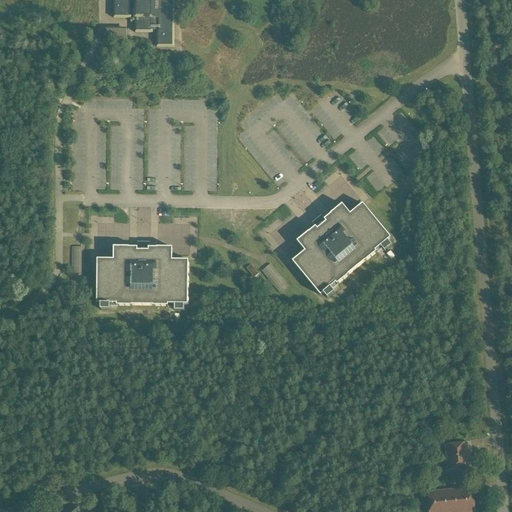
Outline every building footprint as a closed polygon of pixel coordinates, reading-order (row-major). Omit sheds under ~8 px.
[(174,48),(174,0),(113,0),(114,19),(131,19),(131,16),(135,16),(135,33),(153,33),(153,31),(157,31),(157,48),(174,48)] [(391,239),(363,205),(351,215),(343,205),(331,215),(325,220),(323,218),(314,225),(316,228),(309,233),(309,232),(297,242),(305,252),(293,262),(321,296),(324,294),(328,299),(335,293),(331,288),(336,284),(337,285),(349,275),(365,262),(377,253),(376,251),(381,247),(385,252),(392,246),(388,241),(391,239)] [(175,305),(175,311),(184,311),(184,305),(188,305),(189,261),(172,261),(173,248),(157,248),(149,248),(149,245),(141,245),(138,245),(137,248),(129,248),(114,248),(114,260),(98,260),(97,304),(101,304),(101,310),(110,311),(110,304),(117,304),(117,306),(132,306),(153,306),(153,307),(168,307),(168,305),(175,305)] [(251,265),(246,269),(254,278),(259,274),(257,272),(251,265)] [(469,444),(448,446),(445,446),(448,471),(471,469),(469,444)] [(475,511),(475,507),(473,488),(428,492),(429,511),(475,511)]
